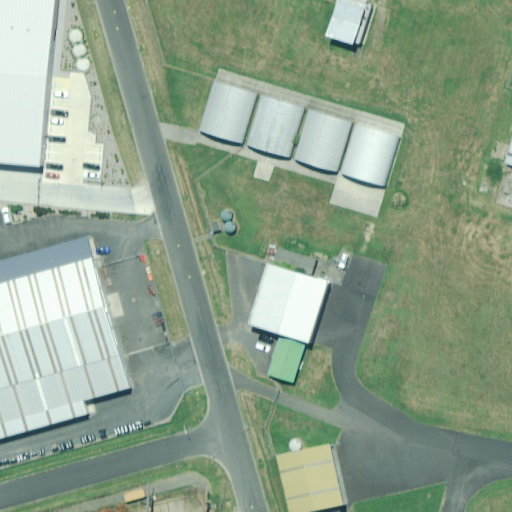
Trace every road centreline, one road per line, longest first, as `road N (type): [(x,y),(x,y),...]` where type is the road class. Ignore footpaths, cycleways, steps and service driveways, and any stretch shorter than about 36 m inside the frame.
road 1 (unclassified): [(111,0),(234,432)]
road 2 (unclassified): [(234,432),(0,498)]
